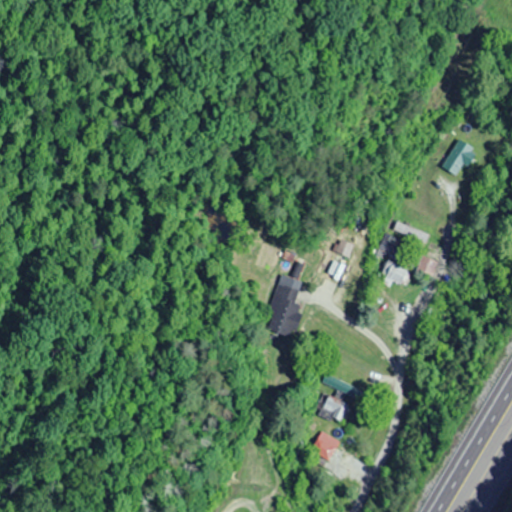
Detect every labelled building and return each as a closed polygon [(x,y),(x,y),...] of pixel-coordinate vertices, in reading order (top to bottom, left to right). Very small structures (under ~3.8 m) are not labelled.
[(474,150),(456,139),(440,167),(458,178),(474,150)] [(427,234),(396,222),(392,231),(423,244),(427,234)] [(400,241),(385,234),(377,249),(392,257),(400,241)] [(379,284),(389,287),(390,283),(403,287),(409,270),(386,262),(379,284)] [(263,329),(290,337),(301,305),(293,303),(297,291),(291,288),(293,280),(280,276),(263,329)] [(361,390),(324,374),(321,383),(357,398),(361,390)] [(318,413),(341,424),(349,406),(326,395),(318,413)] [(326,460),(337,441),(320,430),(308,450),(326,460)]
